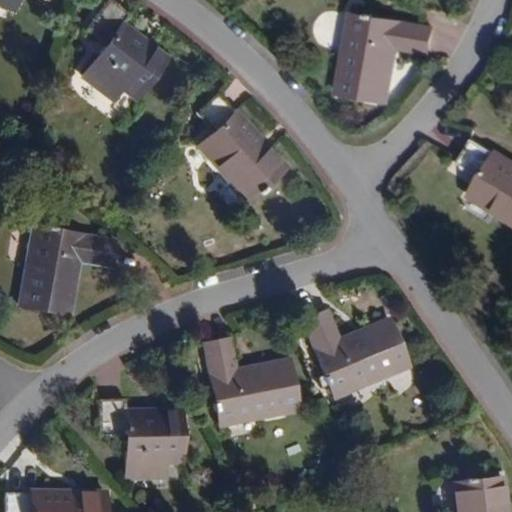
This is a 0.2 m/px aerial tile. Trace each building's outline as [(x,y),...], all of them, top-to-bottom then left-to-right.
[(127,13),(108,0),(99,0),(81,25),(105,44),(81,77),(109,99),(119,85),(135,96),(163,56),(120,24),(127,13)] [(388,73),(391,52),(428,57),(433,31),(355,18),(350,55),(344,55),(337,98),(387,106),(393,73),(388,73)] [(247,195),(282,165),(231,108),(229,110),(213,90),(191,109),(209,128),(192,142),(214,167),(218,163),(247,195)] [(511,167),(470,143),(455,168),(478,182),(468,199),(495,216),(498,212),(511,220),(511,167)] [(111,248),(36,233),(28,273),(20,272),(14,304),(66,315),(77,259),(108,266),(111,248)] [(411,363),(391,317),(341,337),(328,309),(303,320),(334,390),(367,377),(369,381),(411,363)] [(300,409),(289,359),(236,370),(229,339),(202,345),(219,419),(259,411),(260,417),(300,409)] [(181,454),(177,404),(123,407),(122,395),(96,396),(99,435),(124,434),(127,471),(164,469),(162,456),(181,454)] [(503,511),(499,477),(450,481),(453,511),(503,511)] [(101,511),(101,491),(29,493),(28,497),(3,498),(3,511),(101,511)]
